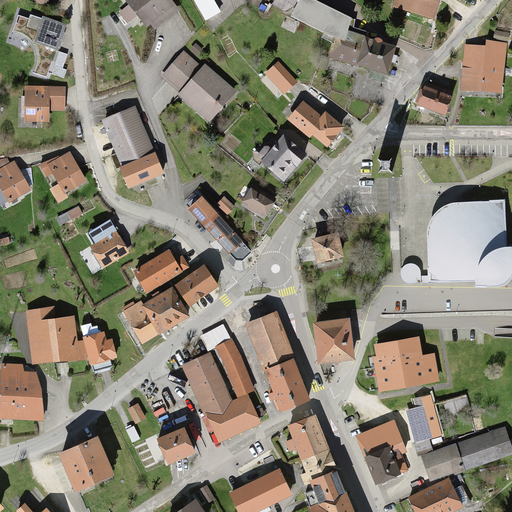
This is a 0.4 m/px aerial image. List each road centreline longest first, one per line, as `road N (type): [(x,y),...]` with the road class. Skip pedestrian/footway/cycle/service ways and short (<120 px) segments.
road 1 (residential): [(72,0),(85,110),(105,188),(115,200),(187,230),(240,287)]
road 2 (residential): [(240,287),(67,428),(0,456)]
road 3 (residential): [(323,403),(347,384),(372,324),(511,324)]
road 4 (residential): [(323,403),(139,511)]
road 5 (residential): [(274,266),(314,194),(378,123)]
road 6 (residential): [(378,123),(492,0)]
road 7 (residential): [(323,403),(274,266)]
road 8 (residential): [(378,123),(401,133),(511,134)]
